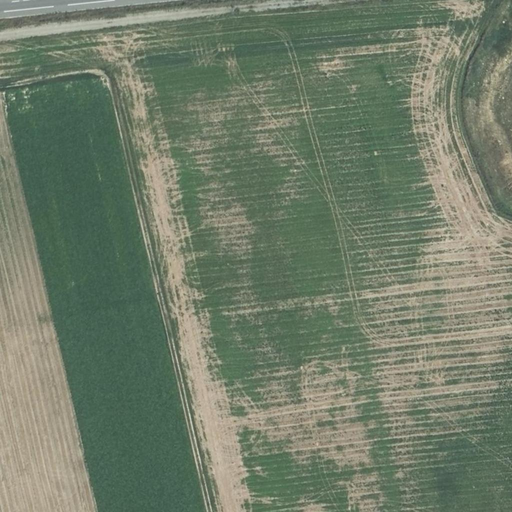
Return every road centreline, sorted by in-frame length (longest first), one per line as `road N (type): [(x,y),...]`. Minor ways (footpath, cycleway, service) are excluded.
road 1 (track): [(0,87),(106,71),(210,511)]
road 2 (track): [(0,37),(359,0)]
